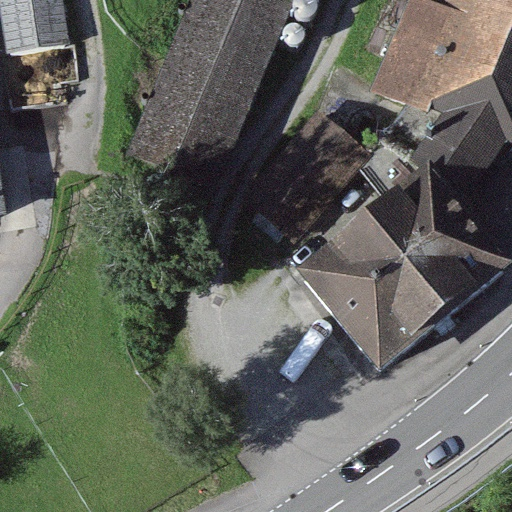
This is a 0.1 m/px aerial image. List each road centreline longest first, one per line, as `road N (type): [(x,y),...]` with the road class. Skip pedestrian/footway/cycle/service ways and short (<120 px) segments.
road 1 (track): [(348,0),(331,43),(252,157),(215,253),(223,295),(357,490)]
road 2 (track): [(12,273),(34,225),(42,169),(83,137),(98,59),(88,0)]
road 3 (primary): [(511,376),(325,511)]
